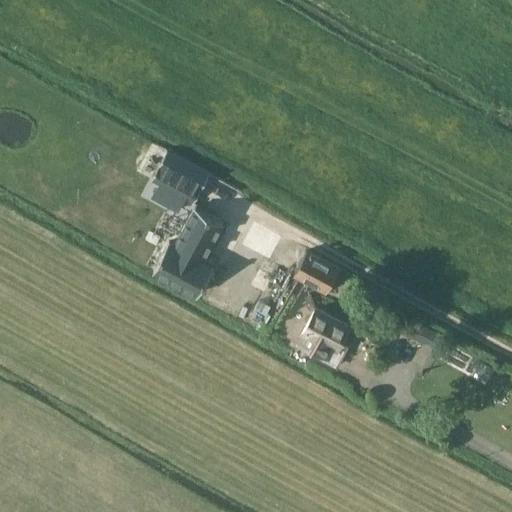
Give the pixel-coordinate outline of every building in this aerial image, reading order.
[(207,175),(208,173),(166,150),(165,152),(150,179),(192,202),(207,175)] [(169,239),(152,269),(197,294),(213,265),(203,259),(223,222),(194,206),(174,241),(169,239)] [(293,272),(302,277),(314,254),(305,250),(293,272)] [(314,254),(302,277),(327,290),(339,267),(314,254)] [(318,308),(302,338),(313,344),(310,351),(334,363),(336,361),(343,347),(339,345),(349,325),(318,308)] [(262,331),(267,323),(261,319),(256,327),(262,331)] [(410,337),(425,344),(432,329),(417,321),(410,337)]
